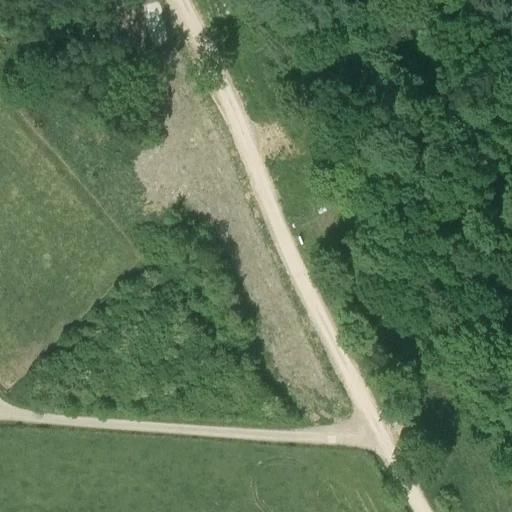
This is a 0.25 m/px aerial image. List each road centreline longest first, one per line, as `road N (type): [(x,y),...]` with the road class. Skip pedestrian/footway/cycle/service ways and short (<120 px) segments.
road 1 (track): [(382,441),(181,0)]
road 2 (track): [(382,441),(8,413)]
